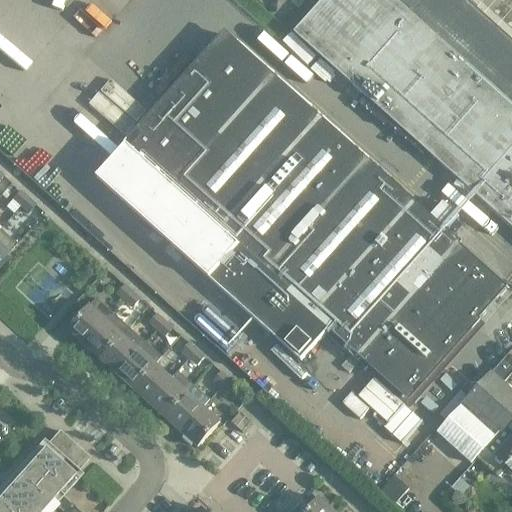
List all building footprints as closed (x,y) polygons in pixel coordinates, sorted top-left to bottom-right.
[(325,0),(295,34),(348,82),(421,0),(325,0)] [(511,202),(511,41),(465,0),(421,0),(348,82),(498,218),(511,202)] [(408,400),(507,289),(225,37),(127,147),(238,248),(208,281),(299,363),(330,329),(408,400)] [(27,200),(20,193),(13,201),(20,207),(27,200)] [(27,200),(20,207),(28,215),(35,207),(27,200)] [(511,202),(498,218),(511,230),(511,202)] [(0,234),(0,262),(14,247),(0,234)] [(125,302),(132,294),(124,287),(117,295),(125,302)] [(133,309),(140,301),(132,294),(125,302),(133,309)] [(67,332),(79,343),(76,346),(81,350),(113,315),(96,300),(67,332)] [(113,315),(81,350),(87,356),(90,353),(100,362),(129,329),(113,315)] [(164,323),(157,316),(150,324),(157,331),(164,323)] [(164,323),(157,331),(165,338),(172,330),(164,323)] [(129,329),(100,362),(111,372),(108,375),(113,379),(145,344),(129,329)] [(145,344),(113,379),(119,384),(122,381),(132,391),(155,366),(161,358),(145,344)] [(196,352),(189,345),(182,353),(189,360),(196,352)] [(196,352),(189,360),(197,367),(204,359),(196,352)] [(511,397),(501,387),(511,374),(511,370),(503,362),(490,377),(489,376),(461,408),(437,434),(471,466),(476,460),(486,469),(496,459),(511,473),(511,397)] [(155,366),(132,391),(143,401),(141,403),(146,408),(171,380),(155,366)] [(178,372),(171,380),(146,408),(151,413),(154,410),(164,420),(187,395),(194,387),(178,372)] [(229,380),(221,374),(214,381),(222,388),(229,380)] [(229,380),(222,388),(230,395),(237,387),(229,380)] [(372,385),(364,394),(375,404),(383,396),(372,385)] [(187,395),(164,420),(175,429),(173,432),(178,437),(203,409),(187,395)] [(406,405),(388,425),(405,441),(424,420),(406,405)] [(203,409),(178,437),(184,442),(186,439),(197,449),(220,424),(203,409)] [(240,415),(232,424),(242,434),(251,424),(240,415)] [(0,511),(41,511),(88,460),(58,433),(0,497),(0,511)] [(332,511),(320,500),(309,511),(332,511)]
